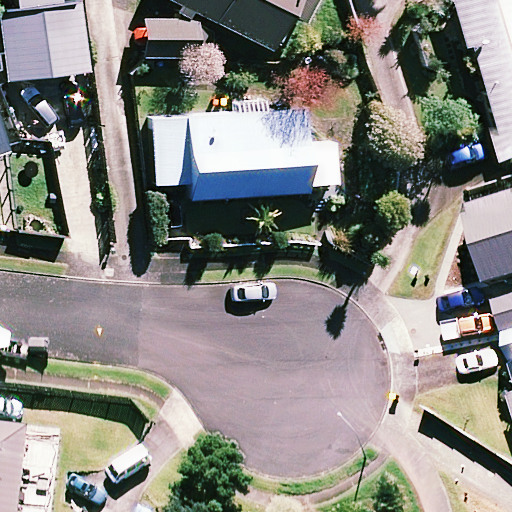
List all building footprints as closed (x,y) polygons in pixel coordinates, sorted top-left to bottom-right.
[(164,0),(261,48),(278,14),(292,21),(302,0),(164,0)] [(511,0),(447,0),(499,172),(511,167),(511,0)] [(79,70),(71,4),(0,12),(0,58),(2,79),(79,70)] [(186,19),(136,19),(136,57),(186,57),(186,19)] [(183,181),(184,199),(297,191),(296,182),(327,180),(324,141),(294,144),(291,108),(144,118),(149,183),(183,181)] [(511,200),(465,214),(486,287),(511,279),(511,200)] [(511,351),(511,296),(495,301),(509,352),(511,351)] [(49,511),(58,427),(26,425),(25,435),(0,433),(0,511),(49,511)]
